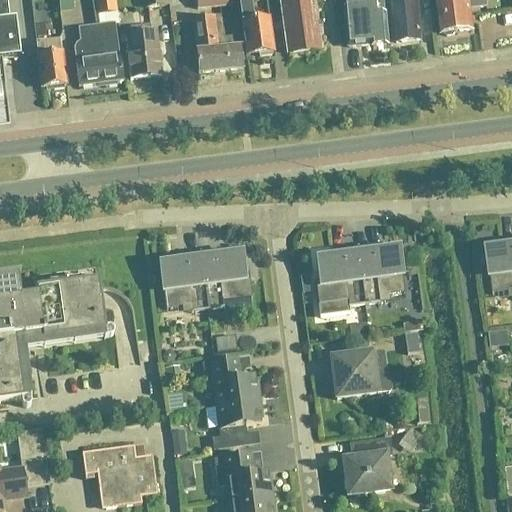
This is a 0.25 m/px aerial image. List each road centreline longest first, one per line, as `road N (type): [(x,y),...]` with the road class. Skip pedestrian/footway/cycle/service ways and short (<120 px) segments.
road 1 (tertiary): [(0,198),(511,133)]
road 2 (tertiary): [(511,85),(0,150)]
road 3 (residential): [(309,511),(270,217)]
road 4 (residential): [(0,240),(270,217)]
road 5 (residential): [(270,217),(511,206)]
